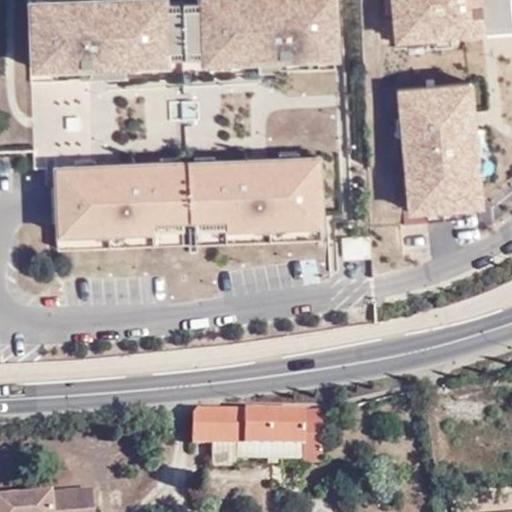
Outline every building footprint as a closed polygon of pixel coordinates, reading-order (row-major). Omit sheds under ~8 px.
[(179,16),(180,64),(196,64),(196,78),(268,74),(336,71),(331,0),(236,0),(194,2),(195,15),(179,16)] [(511,0),(393,0),(397,44),(430,42),(463,39),(462,35),(511,30),(511,0)] [(24,7),(27,82),(98,79),(166,77),(166,65),(180,64),(179,16),(164,16),(164,1),(24,7)] [(110,88),(110,82),(31,84),(31,118),(52,118),(52,108),(89,107),(89,88),(110,88)] [(473,82),(395,89),(406,225),(430,223),(429,210),(482,206),(477,132),(473,82)] [(257,158),(188,161),(191,223),(206,222),(207,227),(322,224),(320,157),(257,158)] [(113,163),(55,165),(57,219),(58,233),(173,229),(173,224),(191,223),(188,161),(113,163)] [(459,399),(457,385),(436,390),(437,404),(459,399)] [(330,414),(202,412),(199,444),(216,446),(244,446),(308,450),(309,463),(327,462),(330,414)] [(243,470),(244,446),(216,446),(217,468),(243,470)] [(94,511),(92,490),(0,498),(0,511),(94,511)]
